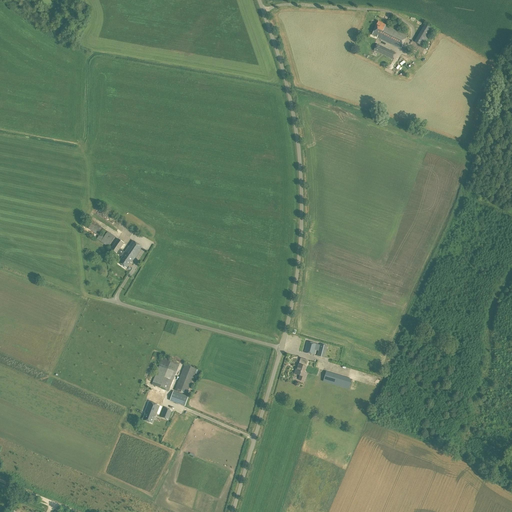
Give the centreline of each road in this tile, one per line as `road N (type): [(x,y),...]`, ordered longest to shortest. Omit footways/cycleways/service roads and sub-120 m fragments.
road 1 (unclassified): [(234,511),(289,321),(301,241),(298,145),(258,0)]
road 2 (unknown): [(135,262),(118,290),(123,301),(281,350)]
road 3 (unknown): [(412,29),(373,9),(296,3),(263,11)]
